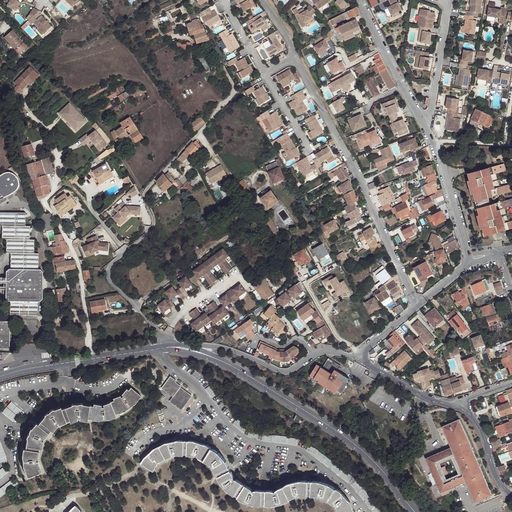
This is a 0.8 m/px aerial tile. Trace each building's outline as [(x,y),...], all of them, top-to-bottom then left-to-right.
[(5,0),(11,3),(10,6),(18,10),(19,9),(21,6),(23,2),(21,1),(21,0),(5,0)] [(236,0),(238,3),(240,2),(243,7),(246,11),(254,7),(250,0),(236,0)] [(313,0),(312,1),(318,9),(331,0),(313,0)] [(338,0),(337,1),(336,3),(342,10),(348,5),(343,0),(338,0)] [(397,3),(395,0),(387,0),(386,1),(383,2),(386,8),(388,7),(392,15),(399,12),(395,4),(397,3)] [(472,16),(475,16),(476,12),(478,13),(479,0),(467,0),(467,3),(470,4),(470,6),(469,11),(465,11),(464,14),(472,16)] [(495,3),(489,2),(487,16),(499,18),(498,23),(503,23),(506,4),(504,4),(503,7),(500,7),(500,10),(494,9),(495,3)] [(298,15),(297,13),(293,16),(301,28),(305,25),(303,23),(311,18),(310,16),(315,11),(308,5),(305,9),(306,10),(303,12),(298,15)] [(209,7),(199,13),(202,16),(208,13),(211,11),(212,11),(209,7)] [(346,19),(347,20),(360,14),(357,7),(344,14),(346,19)] [(36,8),(31,17),(34,18),(38,15),(40,13),(41,11),(36,8)] [(426,27),(430,28),(431,24),(430,24),(431,18),(432,18),(433,12),(428,11),(428,10),(419,9),(419,14),(417,14),(416,21),(418,21),(417,26),(419,26),(426,27)] [(211,12),(208,14),(202,18),(208,27),(221,19),(216,10),(211,12)] [(190,15),(188,16),(188,19),(191,17),(193,23),(187,25),(187,27),(189,31),(191,36),(194,35),(205,31),(196,15),(195,12),(190,15)] [(164,13),(158,16),(162,24),(168,21),(164,13)] [(260,14),(247,21),(249,26),(250,25),(253,30),(259,27),(260,29),(262,27),(264,31),(269,28),(263,17),(262,17),(260,14)] [(332,26),(346,19),(344,14),(329,21),(332,26)] [(472,20),(472,16),(464,14),(463,14),(462,19),(464,19),(463,26),(462,33),(472,34),(475,20),(472,20)] [(34,18),(31,21),(35,25),(36,24),(41,29),(46,35),(54,27),(52,25),(50,22),(44,16),(41,19),(38,15),(34,18)] [(348,23),(354,37),(362,33),(356,20),(348,23)] [(340,32),(344,41),(354,37),(348,23),(345,24),(339,27),(338,27),(338,28),(340,32)] [(165,28),(167,32),(169,36),(175,33),(173,30),(173,29),(171,25),(165,28)] [(426,27),(419,26),(418,30),(421,31),(420,36),(419,42),(428,43),(430,32),(425,31),(426,27)] [(226,29),(219,34),(221,38),(229,34),(226,29)] [(194,35),(197,44),(210,40),(210,39),(205,31),(194,35)] [(14,32),(6,39),(21,56),(29,48),(14,32)] [(132,46),(134,50),(160,36),(158,32),(132,46)] [(283,47),(274,32),(267,36),(272,43),(273,42),(273,44),(267,48),(271,55),(283,47)] [(222,40),(230,53),(240,47),(232,34),(230,35),(222,40)] [(325,40),(314,46),(319,54),(325,50),(330,47),(326,42),(330,39),(330,38),(327,34),(323,37),(325,40)] [(226,55),(230,53),(222,40),(218,42),(226,55)] [(459,64),(467,65),(467,61),(471,62),(473,51),(463,49),(462,57),(461,60),(460,60),(459,64)] [(426,52),(414,50),(413,55),(415,55),(419,56),(417,67),(426,69),(428,57),(425,57),(426,52)] [(475,59),(484,60),(486,53),(477,51),(475,59)] [(385,67),(377,52),(372,55),(375,59),(373,60),(375,65),(376,67),(373,69),(375,73),(378,71),(385,67)] [(206,53),(199,58),(207,69),(214,64),(206,53)] [(236,57),(228,62),(230,66),(235,63),(240,71),(244,77),(253,71),(248,64),(244,57),(238,61),(236,57)] [(335,60),(326,65),(332,75),(341,70),(343,73),(346,71),(341,62),(337,64),(335,60)] [(362,68),(359,63),(353,67),(355,71),(362,68)] [(470,66),(467,65),(459,64),(458,63),(457,68),(459,68),(458,75),(456,85),(466,87),(470,66)] [(20,89),(27,83),(36,73),(29,66),(13,83),(20,89)] [(396,86),(385,67),(378,71),(388,90),(396,86)] [(283,84),(289,81),(296,77),(299,82),(301,81),(300,77),(301,77),(297,71),(293,73),(290,68),(278,76),(283,84)] [(496,73),(492,72),(478,69),(476,79),(486,81),(486,83),(490,84),(490,82),(497,84),(506,86),(509,74),(504,73),(504,74),(500,73),(496,73)] [(36,73),(27,83),(29,85),(38,75),(36,73)] [(351,73),(331,84),(335,92),(342,88),(343,91),(350,88),(348,85),(355,81),(351,73)] [(118,76),(76,99),(80,103),(121,80),(118,76)] [(370,76),(364,80),(373,97),(379,94),(370,76)] [(93,116),(128,98),(136,108),(140,105),(135,98),(146,90),(141,84),(129,90),(125,83),(110,92),(105,95),(108,101),(88,112),(93,116)] [(253,86),(246,91),(248,95),(253,91),(257,98),(261,104),(270,99),(262,86),(255,90),(253,86)] [(303,90),(291,96),(294,100),(292,101),(294,105),(295,107),(299,114),(308,109),(303,100),(301,96),(305,93),(303,90)] [(447,112),(454,113),(455,108),(455,106),(457,98),(447,97),(446,102),(445,104),(445,107),(448,107),(447,112)] [(342,98),(332,105),(337,114),(344,110),(341,103),(344,102),(342,98)] [(396,117),(397,116),(395,112),(399,111),(397,107),(396,103),(397,103),(395,98),(381,103),(382,105),(383,108),(385,107),(388,115),(390,119),(396,117)] [(69,103),(58,113),(63,118),(65,116),(77,129),(86,121),(69,103)] [(94,118),(98,122),(125,109),(122,105),(94,118)] [(383,117),(388,115),(385,107),(383,108),(382,105),(379,106),(383,117)] [(493,117),(475,109),(470,119),(471,120),(478,123),(488,127),(493,117)] [(268,111),(260,115),(263,119),(267,116),(272,126),(275,130),(284,124),(277,111),(271,114),(268,110),(268,111)] [(459,119),(460,114),(457,113),(454,113),(447,112),(447,116),(449,117),(447,130),(458,132),(460,119),(459,119)] [(206,114),(201,118),(205,123),(210,119),(206,114)] [(325,132),(315,114),(307,119),(309,123),(308,123),(310,127),(311,126),(312,127),(311,128),(312,130),(309,132),(312,139),(325,132)] [(354,124),(350,126),(352,132),(366,127),(361,115),(354,118),(352,119),(354,124)] [(65,116),(63,118),(75,131),(77,129),(65,116)] [(133,116),(129,118),(135,127),(138,125),(133,116)] [(267,116),(263,119),(268,128),(272,126),(267,116)] [(201,117),(191,125),(196,131),(206,124),(205,123),(201,118),(201,117)] [(398,121),(396,117),(390,119),(392,124),(393,127),(395,126),(398,135),(399,136),(408,132),(405,126),(404,123),(402,119),(398,121)] [(135,127),(129,118),(120,124),(122,127),(115,131),(114,130),(110,132),(116,143),(129,136),(133,143),(142,138),(135,127)] [(394,136),(398,135),(395,126),(393,127),(392,124),(389,125),(394,136)] [(87,135),(84,137),(89,142),(91,140),(100,151),(107,145),(95,131),(88,137),(87,135)] [(351,137),(353,140),(359,145),(363,143),(364,145),(369,143),(370,144),(373,143),(374,147),(381,144),(375,131),(369,134),(369,135),(365,136),(365,135),(364,132),(356,135),(351,137)] [(285,134),(278,138),(287,153),(291,160),(300,154),(288,133),(287,133),(285,134)] [(84,137),(77,142),(81,148),(89,142),(84,137)] [(407,142),(406,141),(398,144),(401,149),(404,148),(405,151),(409,149),(410,150),(418,147),(415,138),(412,139),(413,140),(407,142)] [(195,143),(193,142),(186,150),(191,155),(194,157),(204,147),(197,141),(195,143)] [(363,143),(359,145),(361,152),(374,147),(373,143),(370,144),(369,143),(364,145),(363,143)] [(24,158),(32,156),(33,155),(30,144),(20,147),(24,158)] [(318,157),(314,159),(316,164),(318,167),(322,165),(321,162),(327,158),(334,155),(329,146),(316,154),(318,157)] [(377,167),(379,171),(381,170),(387,168),(387,167),(385,163),(394,159),(388,146),(380,150),(383,157),(381,158),(381,157),(374,160),(377,167)] [(113,151),(112,149),(111,148),(108,150),(108,149),(99,156),(101,159),(113,151)] [(191,155),(186,150),(177,160),(182,164),(184,162),(185,162),(188,159),(188,158),(191,155)] [(314,171),(316,173),(318,172),(320,171),(318,167),(316,164),(312,166),(312,165),(311,166),(310,164),(311,164),(307,157),(305,158),(297,163),(305,176),(314,171)] [(35,162),(34,162),(27,164),(31,179),(32,179),(37,197),(45,195),(50,193),(47,185),(48,185),(45,176),(45,173),(49,172),(50,174),(54,173),(49,158),(35,162)] [(275,161),(265,166),(268,172),(273,183),(283,178),(285,182),(289,180),(278,158),(275,160),(275,161)] [(414,171),(413,167),(413,162),(401,164),(402,174),(414,171)] [(102,181),(112,175),(105,164),(91,172),(99,185),(103,182),(102,181)] [(504,164),(487,169),(490,182),(499,180),(497,174),(506,171),(504,164)] [(222,165),(207,173),(212,183),(220,179),(220,180),(228,176),(222,165)] [(428,178),(435,176),(432,165),(423,167),(424,169),(421,169),(424,178),(428,176),(428,178)] [(332,173),(334,177),(336,175),(339,181),(347,176),(345,172),(343,170),(342,167),(334,172),(332,173)] [(490,182),(487,169),(468,174),(469,181),(471,188),(469,188),(471,195),(473,195),(476,205),(489,201),(488,198),(494,196),(490,182)] [(0,204),(7,199),(8,200),(14,195),(12,192),(14,189),(16,184),(15,181),(14,176),(13,174),(10,173),(6,172),(2,172),(0,172),(0,204)] [(168,172),(165,175),(173,183),(175,181),(168,172)] [(164,174),(156,182),(165,191),(174,184),(173,183),(165,175),(164,174)] [(128,176),(123,179),(126,185),(131,182),(128,176)] [(342,196),(344,195),(353,190),(350,186),(351,185),(348,180),(346,177),(340,181),(342,184),(336,188),(339,193),(340,194),(335,197),(334,196),(329,199),(331,203),(334,201),(342,196)] [(181,188),(185,194),(187,197),(195,189),(190,184),(192,182),(190,180),(186,184),(184,186),(181,188)] [(244,180),(237,185),(246,197),(252,193),(244,180)] [(499,180),(490,182),(494,196),(498,197),(499,195),(511,192),(509,185),(500,187),(499,180)] [(421,187),(420,187),(421,189),(423,188),(425,187),(428,195),(435,192),(435,194),(437,198),(443,195),(441,189),(437,191),(435,187),(436,186),(434,181),(426,184),(424,185),(421,187)] [(377,196),(382,206),(385,205),(393,201),(387,191),(390,190),(388,186),(378,191),(380,194),(377,196)] [(127,194),(128,197),(131,196),(132,198),(139,194),(135,187),(127,194)] [(281,201),(273,189),(261,198),(270,209),(281,201)] [(349,206),(354,203),(358,201),(353,190),(344,195),(349,206)] [(58,204),(54,207),(61,216),(77,204),(71,195),(68,197),(65,193),(55,200),(58,204)] [(408,195),(407,194),(400,197),(401,199),(403,202),(409,198),(408,195)] [(437,198),(435,194),(424,198),(421,200),(419,201),(423,211),(434,206),(433,204),(435,203),(434,200),(436,198),(437,198)] [(445,199),(443,195),(437,198),(436,198),(438,203),(445,199)] [(499,201),(496,203),(500,217),(508,215),(507,208),(511,206),(511,198),(501,202),(499,201)] [(490,205),(489,201),(476,205),(476,206),(477,208),(479,215),(476,216),(479,223),(481,223),(482,230),(484,236),(504,231),(500,217),(496,203),(490,205)] [(396,206),(400,217),(408,214),(410,213),(405,202),(396,206)] [(344,208),(345,210),(351,220),(345,223),(347,227),(356,223),(356,222),(361,219),(359,216),(360,215),(354,203),(349,206),(344,208)] [(122,204),(114,210),(118,214),(112,219),(118,225),(126,218),(129,215),(140,217),(140,209),(132,208),(130,210),(126,210),(126,208),(122,204)] [(437,225),(446,220),(441,211),(435,215),(434,213),(428,217),(431,222),(435,220),(437,225)] [(6,271),(6,280),(6,290),(5,298),(8,301),(10,301),(10,314),(37,315),(38,302),(39,302),(42,299),(43,272),(40,269),(38,269),(38,253),(34,253),(34,240),(29,240),(30,226),(25,226),(25,213),(0,212),(0,225),(2,226),(2,239),(7,239),(6,253),(11,253),(10,269),(9,269),(6,271)] [(55,230),(50,214),(42,216),(46,225),(46,231),(47,231),(52,230),(53,230),(55,230)] [(508,215),(500,217),(504,231),(511,228),(511,220),(510,221),(508,215)] [(126,218),(118,225),(119,227),(127,220),(126,218)] [(270,220),(267,222),(274,233),(275,232),(277,237),(280,235),(270,220)] [(335,220),(321,227),(324,232),(325,234),(327,237),(331,235),(330,233),(340,228),(335,220)] [(418,230),(415,224),(401,231),(405,239),(415,234),(414,233),(418,230)] [(361,241),(365,239),(372,235),(375,233),(371,227),(363,231),(364,233),(358,236),(361,241)] [(340,228),(330,233),(331,235),(332,237),(341,231),(340,228)] [(51,243),(52,247),(65,244),(65,240),(63,240),(62,233),(60,234),(54,235),(55,242),(51,243)] [(444,246),(448,243),(447,241),(440,245),(437,239),(438,236),(432,233),(431,238),(433,238),(434,241),(433,243),(437,249),(444,246)] [(365,239),(371,248),(377,244),(372,235),(365,239)] [(89,245),(82,247),(86,256),(93,253),(99,251),(107,252),(109,245),(100,243),(98,244),(97,242),(98,241),(96,237),(88,240),(89,245)] [(318,239),(317,237),(310,242),(312,245),(316,242),(316,241),(318,239)] [(460,248),(455,239),(448,243),(444,246),(446,250),(448,254),(460,248)] [(325,253),(332,248),(328,241),(320,245),(325,253)] [(312,245),(310,242),(307,243),(308,244),(304,247),(306,250),(312,245)] [(65,244),(52,247),(53,255),(69,252),(67,244),(65,244)] [(446,250),(444,246),(437,249),(435,250),(429,254),(431,259),(433,262),(434,261),(431,254),(433,253),(437,264),(442,263),(441,260),(446,259),(444,250),(446,250)] [(306,250),(304,247),(303,248),(303,249),(294,254),(295,256),(299,263),(304,261),(305,263),(310,260),(305,251),(306,250)] [(224,250),(217,256),(230,273),(233,270),(229,265),(227,266),(223,262),(225,261),(230,257),(224,250)] [(344,251),(338,253),(341,259),(347,256),(344,251)] [(209,261),(215,269),(219,266),(221,264),(224,268),(222,270),(226,275),(230,273),(217,256),(209,261)] [(58,272),(67,270),(65,261),(65,257),(52,258),(54,274),(58,274),(58,272)] [(67,270),(76,269),(74,260),(65,261),(67,270)] [(215,269),(209,261),(202,267),(207,274),(215,284),(218,281),(214,276),(212,278),(209,274),(211,272),(215,269)] [(427,275),(428,276),(432,274),(426,262),(414,268),(420,278),(427,275)] [(385,284),(393,277),(385,267),(384,266),(376,273),(377,274),(382,280),(379,283),(362,296),(365,299),(373,293),(379,289),(385,284)] [(202,267),(194,273),(200,280),(204,277),(206,275),(209,280),(207,281),(211,286),(215,284),(207,274),(202,267)] [(324,280),(324,281),(327,285),(332,282),(337,291),(336,291),(338,295),(349,289),(344,280),(340,282),(336,276),(334,277),(333,275),(324,280)] [(399,279),(397,275),(393,277),(385,284),(385,287),(391,296),(400,290),(395,281),(399,279)] [(183,289),(180,291),(186,298),(189,296),(186,291),(193,285),(187,278),(180,284),(183,289)] [(260,294),(259,295),(264,301),(274,294),(265,283),(266,282),(264,278),(253,286),(256,290),(257,289),(260,294)] [(488,284),(486,279),(472,285),(475,294),(481,293),(490,289),(488,284)] [(306,291),(304,287),(301,282),(286,292),(290,298),(294,296),(295,298),(306,291)] [(233,288),(230,291),(237,301),(240,299),(239,297),(247,292),(241,284),(234,289),(233,288)] [(382,303),(391,296),(385,287),(385,284),(379,289),(380,290),(377,291),(377,292),(376,293),(376,294),(382,303)] [(166,294),(170,299),(172,302),(179,296),(183,301),(186,298),(180,291),(177,293),(174,288),(166,294)] [(400,290),(391,296),(393,299),(402,293),(400,290)] [(237,301),(230,291),(226,293),(227,294),(220,300),(224,306),(225,307),(233,302),(234,304),(237,301)] [(465,295),(462,296),(460,293),(459,291),(453,294),(456,299),(459,305),(461,303),(463,307),(470,304),(468,300),(466,295),(465,295)] [(292,300),(290,298),(286,292),(275,301),(279,306),(282,303),(284,306),(292,300)] [(364,303),(369,312),(379,306),(374,298),(364,303)] [(508,298),(495,302),(497,306),(506,303),(506,302),(506,301),(509,300),(508,298)] [(165,315),(176,306),(172,302),(170,299),(159,307),(165,315)] [(104,300),(89,303),(91,315),(98,314),(97,312),(106,310),(104,300)] [(307,323),(315,317),(320,327),(325,324),(317,310),(316,310),(313,307),(314,306),(311,300),(308,303),(305,306),(298,311),(307,323)] [(214,301),(211,304),(222,319),(230,313),(225,307),(224,306),(220,309),(219,310),(217,308),(218,307),(214,301)] [(222,319),(211,304),(208,306),(212,312),(213,311),(215,313),(213,314),(209,317),(212,320),(215,324),(222,319)] [(480,308),(481,313),(483,317),(485,316),(487,316),(489,315),(494,313),(491,305),(480,308)] [(270,306),(265,312),(263,315),(266,318),(269,320),(274,313),(276,311),(270,306)] [(379,306),(369,312),(371,314),(380,309),(379,306)] [(196,308),(193,311),(204,326),(212,320),(209,317),(206,313),(202,316),(201,317),(199,315),(200,314),(196,308)] [(425,317),(426,319),(436,312),(434,310),(425,317)] [(448,315),(451,319),(457,315),(454,310),(448,315)] [(204,326),(193,311),(190,313),(194,319),(195,318),(197,320),(195,321),(191,324),(197,331),(204,326)] [(436,312),(426,319),(434,328),(443,321),(436,312)] [(499,329),(498,324),(503,322),(500,314),(497,315),(496,312),(494,313),(489,315),(487,316),(487,318),(490,326),(493,326),(494,330),(499,329)] [(270,323),(274,327),(279,320),(280,318),(274,313),(269,320),(268,322),(270,323)] [(457,315),(451,319),(458,329),(465,337),(471,333),(465,326),(466,325),(457,315)] [(251,317),(243,323),(252,337),(255,334),(252,329),(254,328),(253,320),(251,317)] [(458,329),(451,319),(449,321),(456,330),(458,329)] [(272,329),(275,331),(278,333),(282,329),(285,325),(279,320),(274,327),(272,329)] [(0,321),(0,348),(9,349),(10,321),(0,321)] [(418,339),(424,345),(426,343),(433,337),(418,321),(411,327),(421,337),(418,339)] [(243,323),(235,329),(241,337),(246,334),(249,339),(252,337),(243,323)] [(326,337),(331,334),(325,324),(320,327),(313,331),(317,337),(324,333),(326,337)] [(278,333),(275,331),(274,332),(280,338),(285,331),(282,329),(278,333)] [(385,358),(386,360),(406,344),(394,332),(390,336),(391,337),(387,341),(393,348),(386,354),(388,356),(385,358)] [(421,348),(422,347),(424,346),(417,339),(415,341),(409,335),(404,339),(416,352),(421,348)] [(475,348),(485,345),(481,335),(472,338),(475,348)] [(435,339),(433,337),(426,343),(428,345),(435,339)] [(449,350),(451,349),(457,344),(459,343),(457,339),(447,346),(449,350)] [(273,347),(261,341),(259,345),(261,346),(260,348),(259,350),(269,355),(273,347)] [(508,352),(501,354),(504,360),(506,368),(502,370),(504,377),(509,375),(509,376),(511,375),(511,353),(511,352),(511,344),(506,347),(508,352)] [(289,347),(286,349),(287,350),(292,357),(301,351),(298,346),(294,345),(290,348),(289,347)] [(422,347),(432,358),(434,357),(433,355),(429,352),(424,346),(422,347)] [(458,349),(457,346),(451,349),(453,356),(460,353),(458,349)] [(280,350),(276,350),(276,348),(273,347),(269,355),(269,356),(276,359),(276,360),(280,360),(280,350)] [(284,350),(280,350),(280,360),(280,361),(288,361),(293,357),(292,357),(287,350),(285,351),(284,351),(284,350)] [(398,365),(401,369),(412,359),(405,352),(402,355),(399,357),(394,361),(397,364),(398,365)] [(328,357),(322,367),(325,369),(331,359),(328,357)] [(474,357),(463,361),(468,375),(473,373),(479,371),(476,364),(474,357)] [(322,367),(317,363),(310,374),(318,380),(317,381),(335,392),(337,389),(341,392),(347,383),(346,382),(349,378),(337,370),(340,365),(331,359),(325,369),(322,367)] [(429,378),(430,378),(430,375),(435,374),(434,370),(433,368),(430,369),(429,367),(422,369),(426,386),(431,384),(429,378)] [(436,376),(436,378),(440,376),(444,375),(443,375),(441,368),(434,370),(435,374),(436,376)] [(426,386),(422,369),(417,370),(418,372),(413,373),(415,379),(418,381),(421,380),(423,387),(426,386)] [(166,393),(173,384),(176,380),(171,376),(161,388),(166,393)] [(453,392),(454,394),(468,389),(464,379),(458,382),(457,379),(456,376),(450,378),(451,384),(452,384),(455,391),(453,392)] [(449,379),(441,381),(445,395),(452,394),(449,379)] [(178,388),(173,384),(166,393),(172,397),(178,389),(178,388)] [(210,386),(204,389),(211,398),(216,394),(210,386)] [(181,387),(170,402),(181,410),(192,396),(181,387)] [(112,399),(113,401),(117,413),(117,414),(124,411),(132,405),(133,405),(138,399),(137,399),(139,397),(130,388),(127,391),(126,390),(121,395),(122,396),(120,398),(119,396),(112,399)] [(506,401),(509,400),(507,393),(503,394),(503,395),(499,396),(501,403),(506,401)] [(109,403),(114,415),(117,413),(113,401),(109,403)] [(12,422),(17,417),(21,411),(10,402),(1,413),(12,422)] [(92,406),(90,419),(90,420),(98,421),(97,420),(107,419),(107,420),(115,417),(114,415),(109,403),(109,402),(102,405),(103,407),(100,407),(100,405),(93,404),(92,406)] [(511,412),(509,404),(509,402),(506,403),(498,406),(502,416),(511,412)] [(86,421),(86,418),(88,406),(88,405),(81,404),(81,403),(71,404),(71,405),(64,408),(68,420),(69,423),(77,420),(76,418),(79,417),(78,420),(86,421)] [(39,422),(49,430),(52,432),(56,426),(55,424),(57,423),(58,425),(65,422),(65,421),(60,409),(59,407),(53,410),(52,409),(43,415),(44,416),(39,422)] [(64,408),(60,409),(65,421),(68,420),(64,408)] [(246,428),(235,419),(231,424),(242,433),(246,428)] [(450,446),(441,450),(441,451),(425,458),(440,492),(465,482),(474,503),(491,495),(459,419),(442,426),(450,446)] [(39,422),(37,425),(47,432),(49,430),(39,422)] [(511,428),(510,422),(509,422),(495,427),(499,437),(511,432),(511,428)] [(25,446),(26,446),(38,448),(41,448),(42,441),(40,440),(41,437),(43,439),(48,433),(47,432),(37,425),(35,423),(30,429),(26,438),(25,446)] [(257,433),(247,430),(245,436),(256,439),(257,433)] [(272,435),(272,436),(271,442),(285,443),(285,438),(285,437),(272,435)] [(296,439),(285,438),(285,443),(285,445),(295,446),(296,439)] [(500,439),(491,442),(493,448),(501,444),(500,439)] [(184,456),(185,454),(185,441),(177,441),(167,443),(160,447),(167,459),(174,456),(176,455),(184,456)] [(199,457),(205,461),(213,449),(206,445),(196,442),(189,441),(188,454),(188,456),(196,456),(199,457)] [(313,456),(316,451),(317,451),(308,445),(304,450),(313,456)] [(160,463),(167,459),(160,447),(153,450),(146,457),(141,464),(154,471),(158,465),(160,463)] [(38,451),(25,449),(22,449),(22,457),(23,467),(26,474),(27,477),(39,472),(38,469),(40,468),(37,461),(35,462),(35,459),(37,459),(38,451)] [(218,474),(219,474),(230,468),(227,461),(220,453),(213,449),(205,461),(212,465),(214,467),(218,474)] [(325,457),(316,451),(313,456),(312,457),(321,463),(324,458),(325,457)] [(333,464),(324,458),(321,463),(320,463),(329,469),(332,464),(333,464)] [(341,470),(332,464),(329,469),(329,470),(338,476),(341,471),(341,470)] [(219,475),(220,477),(232,471),(231,469),(230,468),(219,474),(219,475)] [(236,496),(237,495),(244,484),(238,480),(236,478),(232,471),(220,477),(219,478),(223,484),(230,492),(236,496)] [(350,477),(341,471),(338,476),(337,476),(346,482),(349,478),(350,477)] [(7,483),(12,488),(17,484),(13,479),(7,483)] [(357,493),(361,489),(362,489),(355,481),(350,486),(357,493)] [(310,496),(310,495),(311,482),(303,482),(293,484),(286,487),(293,500),(299,496),(302,496),(310,496)] [(325,498),(331,502),(339,490),(332,485),(322,482),(314,482),(314,495),(314,497),(321,497),(325,498)] [(6,493),(12,488),(7,483),(1,488),(6,493)] [(237,495),(240,497),(248,486),(244,484),(237,495)] [(248,486),(240,497),(240,498),(246,502),(256,506),(264,506),(264,505),(265,491),(257,491),(254,490),(248,486)] [(276,492),(268,491),(268,505),(268,506),(275,506),(286,504),(293,500),(286,487),(279,491),(276,492)] [(369,497),(361,489),(357,493),(364,501),(368,498),(369,497)] [(341,511),(347,511),(355,508),(351,501),(344,494),(345,494),(339,490),(331,502),(337,506),(339,508),(341,511)] [(375,506),(368,498),(364,501),(362,502),(370,510),(374,506),(375,506)]
